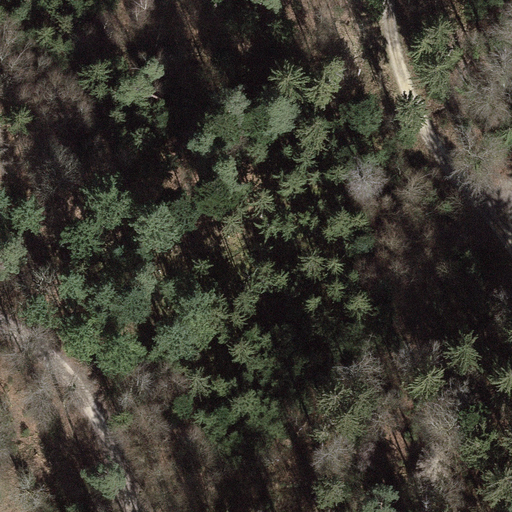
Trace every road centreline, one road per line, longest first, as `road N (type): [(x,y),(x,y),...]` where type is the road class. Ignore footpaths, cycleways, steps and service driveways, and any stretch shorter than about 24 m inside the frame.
road 1 (track): [(0,319),(56,336),(116,404),(132,511)]
road 2 (track): [(495,217),(410,106),(384,0)]
